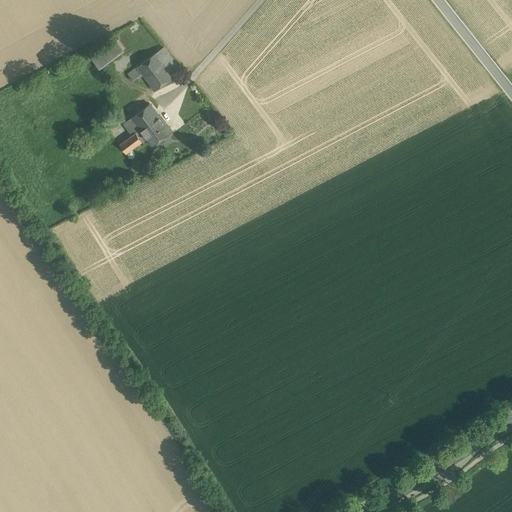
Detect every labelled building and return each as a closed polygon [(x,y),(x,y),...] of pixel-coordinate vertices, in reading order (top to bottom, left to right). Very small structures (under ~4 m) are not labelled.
[(114,36),(89,55),(99,68),(124,49),(114,36)] [(163,47),(137,66),(143,75),(154,90),(181,71),(163,47)] [(137,66),(127,74),(132,80),(137,77),(138,79),(143,75),(137,66)] [(149,104),(131,117),(140,129),(147,138),(153,146),(172,131),(166,123),(165,124),(149,104)] [(131,117),(124,123),(132,135),(140,129),(131,117)] [(132,135),(119,145),(126,153),(147,138),(140,129),(132,135)]
